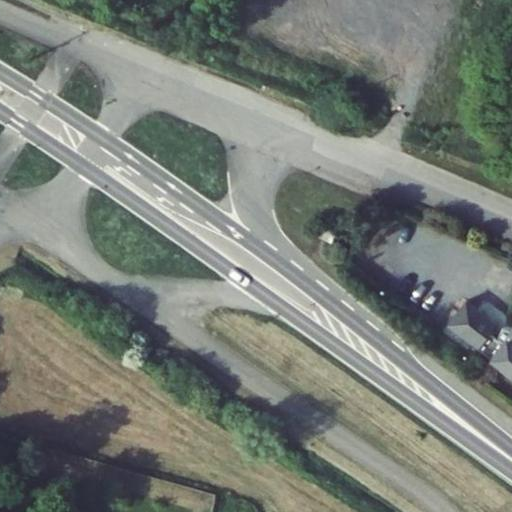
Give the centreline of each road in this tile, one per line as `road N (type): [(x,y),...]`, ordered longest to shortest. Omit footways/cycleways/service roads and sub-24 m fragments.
road 1 (primary): [(511,454),(270,256),(0,71)]
road 2 (primary): [(0,110),(511,462)]
road 3 (residential): [(0,230),(18,215),(447,511)]
